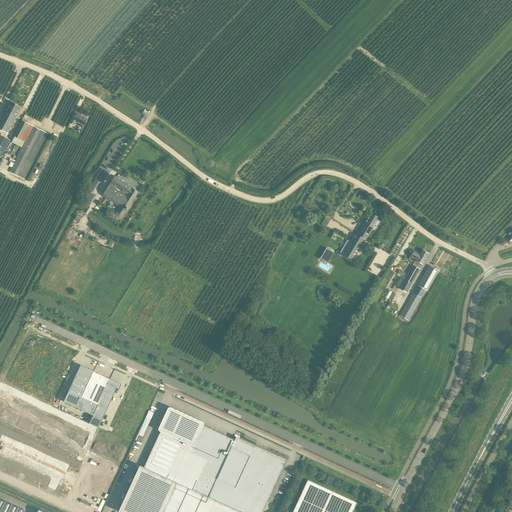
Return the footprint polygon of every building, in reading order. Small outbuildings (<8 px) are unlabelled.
[(0,117),(0,118),(0,128),(2,129),(15,103),(9,100),(1,116),(0,114),(0,117)] [(22,107),(15,103),(2,129),(8,132),(22,107)] [(73,120),(72,119),(70,123),(73,124),(75,121),(78,122),(77,124),(83,127),(87,119),(84,117),(83,116),(83,115),(80,114),(80,115),(76,113),(73,120)] [(11,142),(6,150),(17,156),(9,172),(24,179),(33,163),(48,133),(34,126),(22,120),(11,142)] [(10,139),(0,134),(0,156),(1,157),(10,139)] [(115,176),(102,195),(114,203),(120,207),(116,213),(120,215),(121,213),(123,215),(127,209),(129,207),(128,207),(138,192),(132,188),(132,187),(131,186),(130,186),(127,184),(115,176)] [(358,235),(366,239),(379,217),(371,213),(358,235)] [(321,224),(331,229),(333,225),(335,227),(335,226),(350,234),(352,230),(325,216),(321,224)] [(358,235),(355,233),(347,245),(342,254),(353,261),(366,239),(358,235)] [(332,251),(326,247),(320,258),(325,261),(332,251)] [(414,262),(416,263),(417,261),(422,264),(429,253),(425,251),(424,250),(423,249),(422,249),(419,253),(422,255),(419,259),(417,258),(416,260),(414,262)] [(409,259),(414,262),(416,260),(417,258),(419,259),(422,255),(419,253),(414,250),(409,259)] [(413,265),(399,288),(407,292),(420,269),(413,265)] [(429,265),(418,285),(413,293),(413,292),(400,316),(408,320),(422,297),(421,297),(425,289),(427,290),(439,270),(429,265)] [(94,371),(93,370),(93,371),(81,365),(76,376),(89,382),(94,371)] [(110,378),(109,378),(109,380),(93,373),(94,371),(89,382),(85,389),(82,396),(98,404),(110,378)] [(89,382),(76,376),(72,383),(85,389),(89,382)] [(93,415),(89,423),(99,427),(117,387),(119,388),(121,384),(110,379),(111,379),(110,378),(98,404),(93,415)] [(85,389),(72,383),(69,390),(73,392),(82,396),(85,389)] [(129,401),(124,412),(143,421),(153,399),(129,388),(124,399),(129,401)] [(98,404),(82,396),(73,392),(68,403),(93,415),(98,404)] [(140,465),(118,511),(120,511),(251,511),(258,499),(258,498),(267,502),(283,468),(279,466),(279,465),(283,460),(262,452),(262,453),(253,449),(255,446),(240,439),(240,441),(239,442),(235,440),(234,439),(233,439),(231,438),(227,436),(226,436),(224,435),(222,434),(219,433),(217,432),(215,430),(213,430),(210,428),(208,428),(206,426),(203,425),(204,424),(204,423),(203,422),(171,407),(170,407),(169,407),(168,408),(159,428),(158,428),(159,429),(159,430),(160,430),(161,431),(178,439),(178,440),(183,443),(169,473),(146,462),(144,467),(140,465)] [(124,412),(119,423),(138,432),(143,421),(124,412)] [(145,416),(137,434),(143,436),(150,418),(145,416)] [(119,423),(114,434),(133,442),(138,432),(119,423)] [(33,424),(28,434),(73,454),(78,443),(33,424)] [(114,434),(109,445),(128,453),(133,442),(114,434)] [(92,443),(87,452),(121,468),(128,453),(109,445),(107,450),(92,443)] [(352,511),(357,502),(308,480),(292,511),(352,511)] [(0,496),(0,511),(24,511),(26,509),(0,496)]
